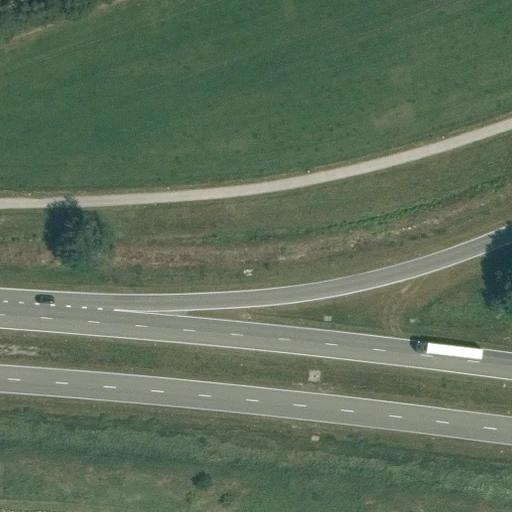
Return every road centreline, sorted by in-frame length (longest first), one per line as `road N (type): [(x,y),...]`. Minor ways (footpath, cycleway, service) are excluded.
road 1 (primary): [(0,379),(511,432)]
road 2 (primary): [(511,233),(337,290),(184,303),(108,321)]
road 3 (primary): [(511,365),(108,321)]
